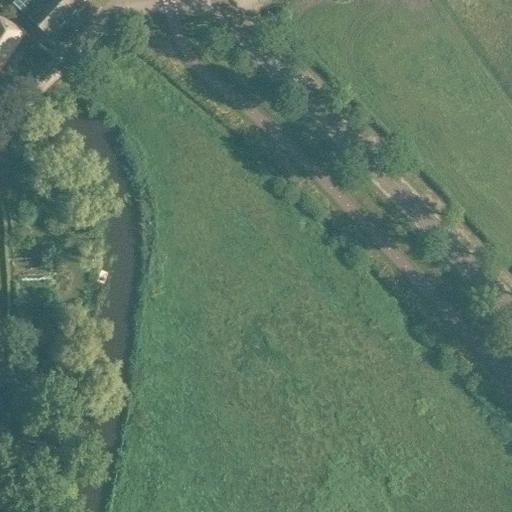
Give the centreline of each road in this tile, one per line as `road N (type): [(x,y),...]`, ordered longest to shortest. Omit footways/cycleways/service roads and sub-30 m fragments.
road 1 (tertiary): [(511,308),(222,0)]
road 2 (track): [(0,150),(93,31)]
